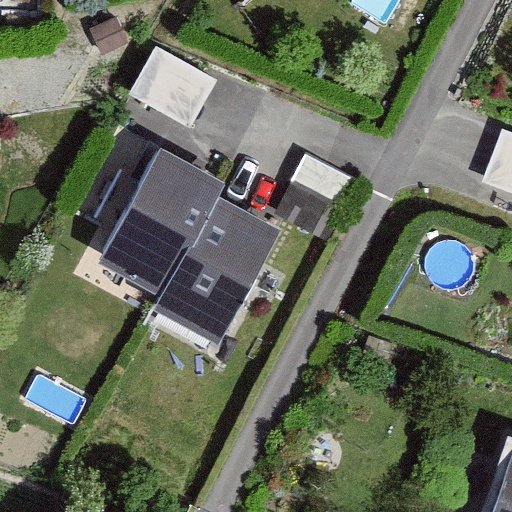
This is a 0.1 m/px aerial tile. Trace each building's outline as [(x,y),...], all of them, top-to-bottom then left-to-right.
[(165,37),(139,84),(198,115),(227,69),(165,37)] [(511,121),(511,122),(494,173),(511,178),(511,121)] [(113,239),(177,276),(229,186),(238,170),(174,134),(113,239)] [(177,276),(168,291),(230,327),(291,221),(229,186),(177,276)] [(511,511),(511,465),(495,511),(511,511)]
